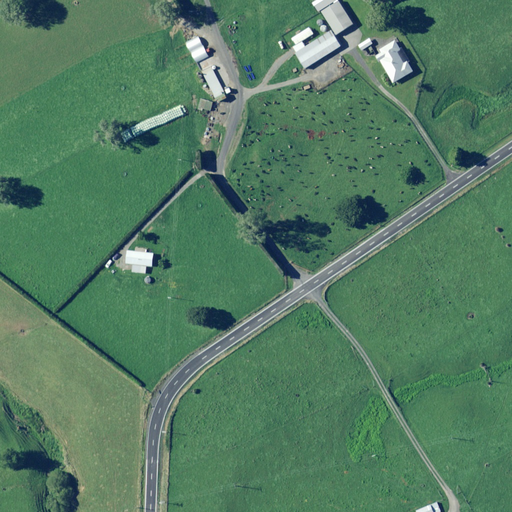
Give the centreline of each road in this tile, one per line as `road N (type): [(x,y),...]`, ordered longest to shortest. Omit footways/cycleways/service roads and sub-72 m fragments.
road 1 (track): [(450,511),(451,492),(368,359),(207,161),(213,82),(168,0)]
road 2 (tertiary): [(511,147),(177,378),(154,425),(150,511)]
